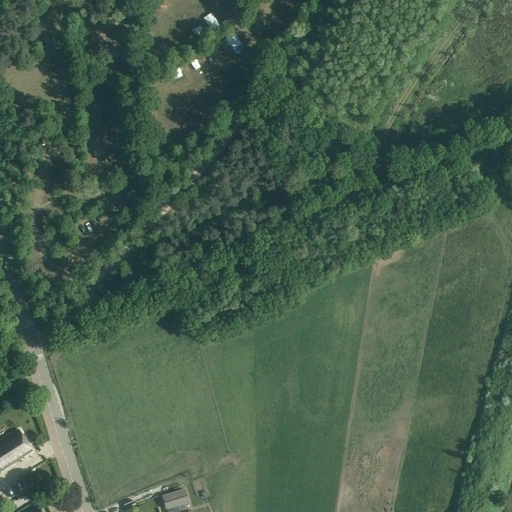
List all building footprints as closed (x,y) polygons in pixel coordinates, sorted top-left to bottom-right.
[(192,59),(198,68),(207,63),(201,53),(192,59)] [(14,463),(33,451),(19,430),(1,442),(14,463)] [(1,442),(0,442),(0,471),(14,463),(1,442)] [(185,490),(163,497),(167,511),(180,511),(180,510),(186,508),(185,503),(189,502),(185,490)] [(159,501),(141,508),(142,511),(161,511),(163,511),(159,501)]
